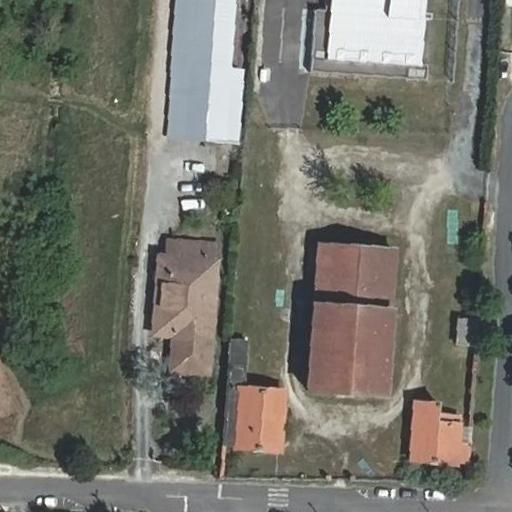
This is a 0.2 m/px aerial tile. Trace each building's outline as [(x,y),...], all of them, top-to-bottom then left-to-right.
[(235,0),(179,0),(168,136),(230,141),(236,70),(230,69),(235,0)] [(422,63),(426,0),(332,0),(332,12),(315,10),(311,72),(427,81),(429,64),(422,63)] [(348,249),(349,232),(321,230),(309,392),(387,398),(397,237),(368,234),(367,250),(348,249)] [(368,234),(349,232),(348,249),(367,250),(368,234)] [(176,264),(178,242),(172,241),(170,263),(176,264)] [(166,308),(155,307),(153,335),(175,337),(172,371),(209,373),(218,245),(178,242),(176,264),(170,263),(166,308)] [(158,263),(155,307),(166,308),(170,263),(158,263)] [(480,348),(482,324),(463,323),(461,347),(480,348)] [(250,341),(231,340),(229,364),(248,366),(250,341)] [(248,366),(229,364),(224,447),(283,451),(287,391),(247,388),(248,366)] [(460,462),(472,463),(473,444),(462,443),(463,418),(441,416),(441,406),(418,405),(415,461),(460,464),(460,462)]
